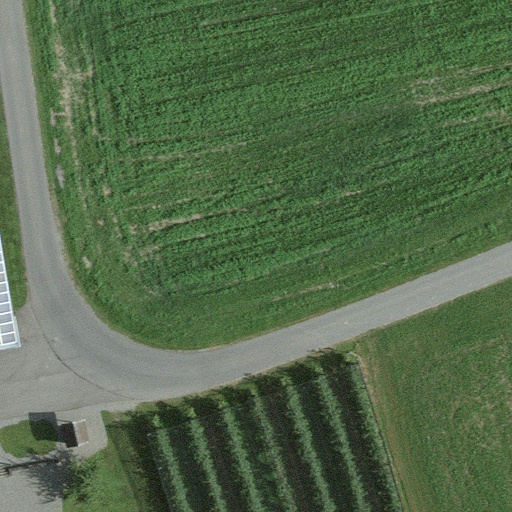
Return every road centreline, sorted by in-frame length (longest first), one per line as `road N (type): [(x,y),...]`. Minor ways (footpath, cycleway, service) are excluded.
road 1 (track): [(0,402),(218,368),(511,251)]
road 2 (track): [(1,0),(55,392)]
